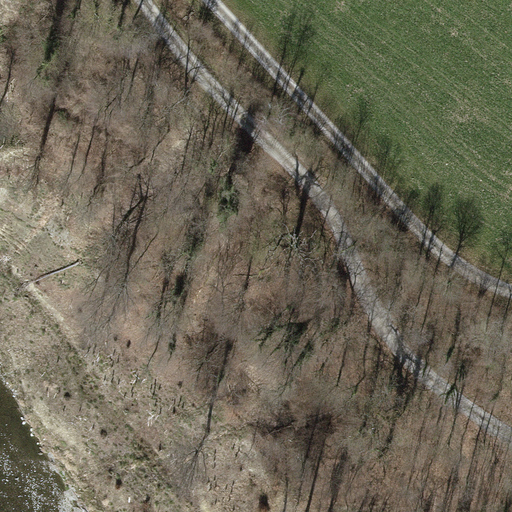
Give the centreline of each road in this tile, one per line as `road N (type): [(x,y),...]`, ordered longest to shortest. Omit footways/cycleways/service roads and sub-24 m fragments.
road 1 (track): [(143,0),(179,50),(326,204),(365,305),(418,374),(511,436)]
road 2 (track): [(211,0),(438,246),(511,296)]
